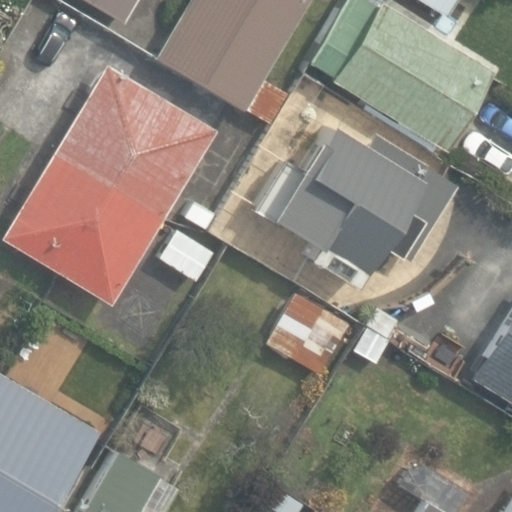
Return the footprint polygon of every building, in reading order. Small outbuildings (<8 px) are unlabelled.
[(84,0),(120,21),(132,0),(84,0)] [(166,0),(142,41),(258,109),(278,75),(252,60),(288,0),(166,0)] [(295,0),(283,20),(305,33),(324,0),(295,0)] [(320,70),(436,138),(482,62),(379,1),(380,0),(427,0),(440,7),(444,0),(331,0),(301,52),(323,65),(320,70)] [(0,237),(5,240),(100,298),(206,123),(96,56),(0,214),(0,237)] [(448,173),(361,123),(353,137),(319,117),(308,136),(304,134),(287,164),(274,157),(245,207),(260,215),(259,219),(301,244),(298,249),(347,277),(351,270),(357,274),(379,237),(402,251),(448,173)] [(176,206),(195,218),(205,202),(185,190),(176,206)] [(187,269),(204,240),(167,219),(150,248),(187,269)] [(261,339),(313,370),(342,321),(289,289),(261,339)] [(511,293),(465,369),(511,398),(511,293)] [(350,349),(374,362),(387,337),(364,324),(350,349)] [(0,511),(44,511),(94,428),(0,372),(0,511)] [(157,511),(174,483),(112,447),(77,508),(70,504),(65,511),(157,511)] [(511,511),(511,489),(497,511),(450,511),(465,488),(421,461),(402,465),(392,480),(421,498),(412,511),(511,511)] [(261,502),(277,511),(289,511),(299,497),(273,481),(261,502)]
